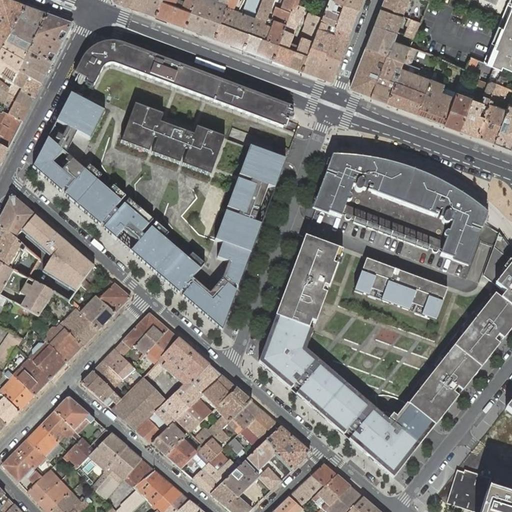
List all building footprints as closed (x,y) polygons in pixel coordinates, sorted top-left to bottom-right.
[(0,0),(0,50),(1,51),(26,8),(5,0),(0,0)] [(130,0),(128,5),(155,15),(161,0),(130,0)] [(161,0),(155,15),(185,26),(195,0),(185,0),(182,7),(175,4),(176,0),(161,0)] [(195,0),(185,26),(215,38),(226,7),(227,4),(228,0),(195,0)] [(255,18),(248,15),(243,13),(242,13),(239,12),(243,0),(228,0),(227,4),(226,7),(215,38),(223,41),(243,48),(249,32),(255,18)] [(261,0),(255,18),(249,32),(243,48),(273,59),(279,43),(284,30),(286,24),(292,8),(294,2),(295,0),(284,0),(282,8),(276,6),(273,14),(274,19),(268,17),(273,0),(261,0)] [(351,32),(360,9),(348,5),(334,0),(328,0),(322,18),(322,19),(321,21),(333,25),(336,26),(339,28),(351,32)] [(360,9),(363,0),(334,0),(348,5),(360,9)] [(383,0),(381,8),(403,15),(410,18),(420,21),(428,0),(383,0)] [(511,0),(509,0),(484,62),(494,67),(501,70),(502,67),(508,69),(511,70),(511,0)] [(279,43),(273,59),(302,70),(313,41),(321,21),(322,19),(310,14),(306,24),(307,24),(301,37),(296,50),(289,47),(294,34),(302,12),(296,10),(298,5),(298,4),(294,2),(292,8),(286,24),(284,30),(279,43)] [(29,53),(47,16),(26,8),(1,51),(0,53),(0,76),(12,85),(18,73),(25,61),(29,53)] [(375,24),(397,32),(403,15),(381,8),(375,24)] [(36,57),(52,65),(72,26),(47,16),(29,53),(36,57)] [(404,34),(413,38),(420,21),(410,18),(405,31),(400,29),(399,32),(404,34)] [(332,80),(351,32),(339,28),(336,26),(334,32),(331,31),(333,25),(321,21),(313,41),(302,70),(331,81),(332,80)] [(404,60),(409,47),(409,46),(393,40),(397,32),(375,24),(366,46),(387,54),(404,60)] [(371,96),(387,54),(366,46),(350,88),(371,96)] [(86,60),(79,76),(87,81),(87,82),(86,85),(93,87),(103,69),(106,66),(107,65),(112,65),(281,128),(282,128),(284,120),(286,121),(286,120),(285,120),(288,111),(278,107),(118,47),(109,47),(104,47),(99,50),(93,53),(88,57),(86,60)] [(418,113),(431,80),(430,79),(417,74),(420,68),(407,63),(408,62),(410,62),(411,61),(417,49),(409,47),(404,60),(401,68),(387,102),(418,113)] [(401,68),(404,60),(387,54),(371,96),(387,102),(401,68)] [(42,85),(52,65),(36,57),(32,65),(25,61),(18,73),(42,85)] [(469,67),(476,69),(479,59),(473,57),(469,67)] [(496,82),(501,70),(494,67),(487,83),(487,84),(478,81),(475,90),(472,95),(471,99),(460,129),(476,135),(490,98),(491,96),(495,83),(496,82)] [(506,73),(508,69),(502,67),(501,70),(496,82),(495,83),(501,86),(503,81),(507,80),(508,77),(506,73)] [(34,100),(42,85),(18,73),(12,85),(22,90),(20,93),(34,100)] [(445,87),(445,85),(431,80),(418,113),(444,123),(453,97),(455,91),(445,87)] [(0,89),(7,95),(10,89),(0,81),(0,89)] [(476,135),(494,142),(511,93),(511,89),(501,86),(495,83),(491,96),(490,98),(476,135)] [(28,111),(34,100),(20,93),(17,98),(7,95),(0,89),(0,95),(5,99),(14,104),(28,111)] [(471,99),(472,95),(457,90),(456,89),(455,91),(453,97),(444,123),(460,129),(471,99)] [(511,148),(511,144),(511,93),(494,142),(511,148)] [(9,115),(22,122),(28,111),(14,104),(5,99),(0,95),(0,101),(12,108),(12,109),(5,106),(2,112),(8,115),(9,115)] [(104,112),(70,95),(56,123),(69,129),(64,139),(59,136),(56,141),(62,143),(59,149),(48,139),(33,168),(62,193),(64,190),(67,193),(64,195),(100,226),(102,224),(105,227),(118,212),(116,211),(115,209),(126,197),(113,187),(109,192),(97,182),(101,176),(89,166),(85,171),(66,155),(76,133),(90,140),(104,112)] [(163,116),(135,105),(121,143),(149,153),(154,139),(156,140),(157,140),(152,154),(180,165),(185,150),(187,151),(188,151),(183,166),(211,176),(225,139),(197,128),(194,136),(191,135),(162,124),(160,124),(163,116)] [(0,146),(8,151),(22,122),(9,115),(8,115),(2,112),(1,114),(0,113),(0,146)] [(285,161),(250,148),(239,177),(251,181),(250,185),(238,180),(227,209),(239,214),(238,217),(226,213),(216,239),(215,241),(223,244),(217,259),(229,263),(225,273),(222,280),(237,293),(261,226),(254,223),(268,187),(275,190),(285,161)] [(332,166),(316,209),(328,214),(440,255),(441,251),(444,253),(444,254),(444,256),(446,257),(449,257),(450,257),(451,255),(454,256),(453,260),(465,264),(481,222),(478,221),(480,216),(463,204),(459,205),(458,204),(457,203),(455,203),(453,205),(452,206),(453,208),(445,205),(445,196),(445,194),(431,185),(415,179),(398,173),(387,170),(377,169),(374,169),(370,177),(363,174),(364,173),(364,170),(363,168),(362,168),(360,168),(359,169),(357,165),(337,163),(335,167),(332,166)] [(75,293),(81,285),(84,280),(87,277),(94,267),(14,198),(13,198),(10,199),(0,219),(0,226),(16,242),(23,234),(52,259),(43,273),(75,293)] [(192,279),(205,265),(192,254),(188,259),(164,239),(168,234),(156,223),(144,237),(143,235),(141,234),(153,221),(129,200),(118,212),(105,227),(103,229),(116,240),(124,230),(139,243),(131,252),(179,294),(182,291),(184,294),(182,296),(222,331),(237,293),(222,280),(210,294),(192,279)] [(23,252),(25,249),(16,242),(0,226),(0,263),(9,269),(13,271),(23,252)] [(434,427),(511,328),(511,250),(500,232),(484,276),(506,293),(501,300),(495,295),(475,322),(408,406),(407,405),(397,418),(394,415),(389,421),(410,438),(419,446),(425,439),(434,427)] [(316,323),(343,251),(305,237),(275,317),(309,329),(312,322),(316,323)] [(15,272),(27,251),(25,249),(23,252),(13,271),(15,272)] [(436,319),(447,290),(366,260),(355,289),(436,319)] [(43,309),(54,293),(28,279),(15,272),(13,271),(9,269),(0,263),(0,295),(5,286),(26,298),(21,307),(38,317),(43,309)] [(101,272),(94,267),(87,277),(92,282),(101,272)] [(96,298),(115,314),(130,298),(111,282),(105,277),(102,280),(107,286),(111,288),(102,297),(99,295),(96,298)] [(84,280),(81,285),(91,294),(95,290),(84,280)] [(107,286),(99,295),(102,297),(111,288),(107,286)] [(98,331),(115,314),(96,298),(95,298),(83,311),(79,308),(77,310),(80,314),(98,331)] [(35,321),(38,317),(21,307),(17,305),(14,310),(35,321)] [(77,310),(73,307),(71,309),(74,312),(61,326),(83,347),(98,331),(80,314),(77,310)] [(149,314),(122,342),(132,350),(135,346),(158,322),(149,314)] [(320,362),(306,350),(313,331),(309,329),(275,317),(259,362),(393,478),(419,446),(410,438),(389,421),(364,400),(337,377),(320,362)] [(168,331),(158,322),(135,346),(143,354),(140,358),(142,360),(143,359),(168,331)] [(67,363),(83,347),(61,326),(59,324),(57,326),(59,328),(57,330),(56,329),(53,329),(48,334),(48,337),(49,337),(45,342),(46,343),(67,363)] [(179,339),(168,331),(143,359),(144,360),(147,357),(156,365),(158,363),(162,360),(161,359),(179,339)] [(18,348),(24,340),(10,332),(0,347),(0,372),(1,373),(5,368),(18,348)] [(209,366),(179,339),(161,359),(162,360),(158,363),(156,365),(151,370),(143,378),(132,390),(121,400),(116,405),(111,410),(136,431),(180,389),(184,394),(188,390),(199,377),(209,366)] [(132,350),(122,342),(114,350),(124,359),(132,350)] [(51,380),(67,363),(46,343),(44,346),(42,344),(39,344),(33,351),(33,354),(34,355),(30,360),(51,380)] [(124,359),(114,350),(103,362),(121,380),(123,382),(126,379),(123,377),(130,370),(132,372),(134,370),(134,369),(124,359)] [(35,397),(51,380),(30,360),(14,376),(35,397)] [(93,373),(111,391),(121,380),(103,362),(93,373)] [(212,368),(209,366),(199,377),(188,390),(184,394),(180,389),(136,431),(151,445),(172,424),(176,421),(187,410),(222,377),(212,368)] [(19,413),(35,397),(14,376),(9,371),(5,375),(10,380),(0,390),(0,394),(19,413)] [(113,402),(116,405),(121,400),(111,391),(93,373),(81,385),(108,407),(113,402)] [(132,390),(143,378),(140,375),(128,386),(132,390)] [(236,389),(222,377),(187,410),(200,423),(215,409),(236,389)] [(251,402),(236,389),(215,409),(223,418),(209,433),(204,429),(195,439),(204,447),(211,440),(212,439),(215,437),(228,424),(251,402)] [(0,420),(6,426),(19,413),(0,394),(0,420)] [(68,398),(54,412),(77,434),(89,422),(91,424),(94,420),(68,398)] [(262,412),(251,402),(228,424),(215,437),(221,443),(223,441),(226,443),(230,439),(224,433),(232,426),(239,434),(241,432),(262,412)] [(200,423),(187,410),(176,421),(189,434),(190,434),(201,423),(200,423)] [(77,434),(54,412),(41,426),(58,443),(65,435),(67,437),(70,434),(79,443),(83,439),(77,434)] [(281,428),(262,412),(241,432),(239,434),(237,436),(241,439),(244,436),(258,450),(266,442),(281,428)] [(172,424),(151,445),(165,457),(185,438),(172,424)] [(58,443),(41,426),(27,440),(44,457),(58,443)] [(309,453),(281,428),(266,442),(277,453),(275,455),(291,472),(309,454),(310,453),(309,453)] [(127,447),(112,435),(92,454),(89,457),(91,459),(106,472),(110,467),(127,447)] [(185,438),(165,457),(181,470),(187,464),(199,452),(196,449),(194,452),(185,443),(187,440),(185,438)] [(87,449),(90,446),(83,439),(79,443),(68,453),(63,458),(67,462),(72,458),(77,464),(75,466),(77,469),(82,464),(89,457),(92,454),(87,449)] [(234,439),(228,445),(240,457),(239,459),(243,464),(244,463),(247,460),(243,456),(245,454),(242,451),(244,449),(234,439)] [(15,452),(33,469),(42,460),(44,462),(47,460),(44,457),(27,440),(15,452)] [(222,451),(211,440),(204,447),(199,452),(187,464),(191,468),(197,463),(201,468),(204,466),(205,467),(216,456),(222,451)] [(266,442),(258,450),(247,460),(244,463),(247,466),(250,463),(258,471),(275,455),(277,453),(266,442)] [(64,449),(58,443),(44,457),(47,460),(50,463),(64,449)] [(142,460),(127,447),(110,467),(122,478),(124,480),(125,480),(132,471),(142,460)] [(26,476),(36,485),(42,478),(33,469),(15,452),(2,466),(19,483),(26,476)] [(222,485),(238,468),(232,462),(234,461),(232,458),(217,473),(214,470),(215,470),(212,467),(219,460),(216,456),(205,467),(203,469),(192,480),(210,495),(222,485)] [(147,465),(142,460),(132,471),(125,480),(129,483),(133,487),(154,471),(147,465)] [(244,463),(243,464),(238,468),(222,485),(237,497),(238,498),(258,478),(247,466),(244,463)] [(324,465),(311,477),(322,487),(324,488),(337,476),(324,465)] [(110,467),(106,472),(105,472),(101,478),(96,483),(92,488),(95,490),(104,501),(109,495),(114,489),(118,484),(122,478),(110,467)] [(271,491),(281,481),(268,468),(258,478),(271,491)] [(28,493),(38,504),(60,483),(58,481),(59,479),(54,474),(51,470),(42,478),(36,485),(28,493)] [(164,479),(154,471),(133,487),(137,491),(142,497),(146,501),(151,507),(155,511),(166,511),(183,496),(173,487),(164,479)] [(463,474),(457,472),(446,504),(472,511),(511,511),(511,501),(488,494),(492,480),(464,471),(463,474)] [(350,487),(337,476),(324,488),(312,500),(315,503),(320,498),(326,504),(322,509),(318,511),(323,511),(324,511),(350,487)] [(322,487),(311,477),(289,498),(300,507),(301,508),(322,487)] [(45,511),(50,511),(71,492),(63,483),(61,485),(60,483),(38,504),(45,511)] [(237,497),(222,485),(210,495),(225,508),(237,497)] [(350,487),(324,511),(349,511),(363,498),(350,487)] [(0,504),(2,506),(9,499),(0,489),(0,504)] [(142,497),(137,491),(131,496),(126,501),(121,506),(122,507),(116,511),(114,511),(111,508),(107,511),(133,511),(135,510),(140,505),(146,501),(142,497)] [(72,511),(81,503),(71,492),(50,511),(72,511)] [(178,511),(190,501),(183,496),(166,511),(178,511)] [(249,511),(251,510),(238,498),(237,497),(225,508),(229,511),(249,511)] [(300,507),(289,498),(274,511),(302,511),(304,510),(302,509),(301,508),(300,507)] [(375,511),(377,510),(363,498),(349,511),(375,511)] [(9,499),(2,506),(0,507),(0,511),(7,511),(14,505),(9,499)] [(83,511),(85,509),(89,506),(84,500),(81,503),(72,511),(83,511)] [(202,511),(190,501),(178,511),(202,511)]
